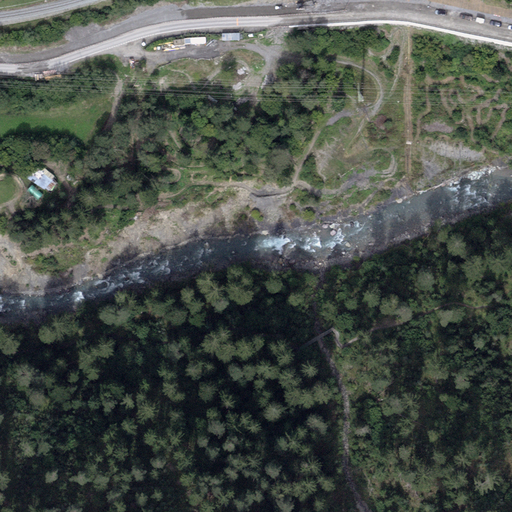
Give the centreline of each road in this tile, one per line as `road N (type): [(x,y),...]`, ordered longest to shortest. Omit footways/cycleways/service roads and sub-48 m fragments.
road 1 (track): [(93,35),(148,45),(237,36),(351,54),(376,69),(380,85),(374,95),(327,113)]
road 2 (secondary): [(0,55),(66,46),(158,15),(352,0)]
road 3 (track): [(34,54),(113,68),(111,99),(71,163)]
road 4 (secondary): [(394,0),(511,24)]
